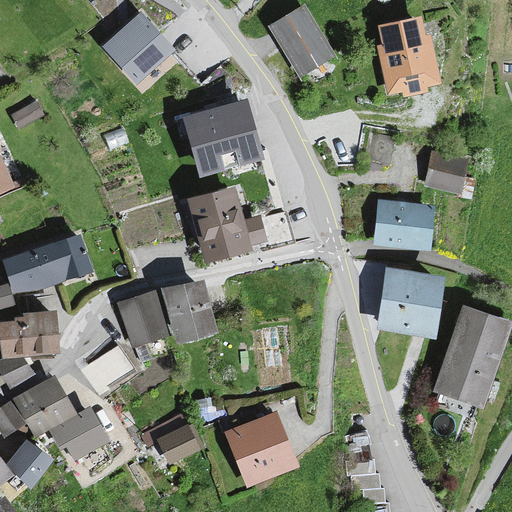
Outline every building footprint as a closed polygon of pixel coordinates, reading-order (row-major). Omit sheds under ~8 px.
[(144,0),(143,0),(104,37),(138,74),(179,36),(144,0)] [(296,3),(257,25),(290,83),(329,61),(296,3)] [(410,13),(363,23),(378,94),(425,85),(410,13)] [(259,117),(225,127),(234,155),(268,145),(259,117)] [(456,156),(418,149),(411,184),(450,191),(456,156)] [(0,156),(0,186),(13,180),(0,156)] [(229,195),(186,206),(198,255),(241,244),(229,195)] [(425,199),(372,195),(370,236),(423,239),(425,199)] [(74,235),(1,258),(12,293),(85,269),(74,235)] [(429,278),(370,270),(363,324),(422,332),(429,278)] [(187,278),(118,305),(131,340),(162,328),(170,349),(209,334),(187,278)] [(499,321),(448,305),(420,391),(471,407),(499,321)] [(0,350),(45,349),(44,313),(0,314),(0,350)] [(114,346),(90,365),(107,386),(130,368),(114,346)] [(0,359),(0,389),(2,393),(25,375),(8,354),(0,359)] [(50,382),(13,406),(30,436),(43,429),(62,463),(97,439),(76,403),(66,409),(50,382)] [(0,417),(0,439),(17,429),(7,413),(0,417)] [(266,413),(221,432),(239,477),(284,459),(266,413)] [(182,422),(152,438),(166,463),(196,446),(182,422)] [(43,462),(19,447),(3,474),(27,489),(43,462)]
